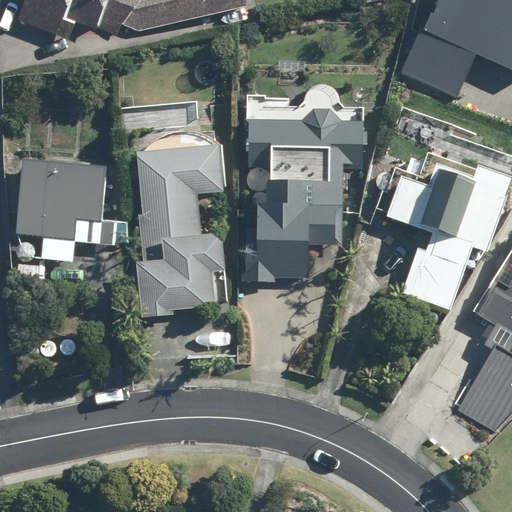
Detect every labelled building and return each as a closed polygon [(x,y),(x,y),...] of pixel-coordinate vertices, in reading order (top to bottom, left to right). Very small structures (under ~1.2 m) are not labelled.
[(27,0),(21,15),(73,35),(81,16),(101,23),(100,26),(120,34),(125,21),(142,28),(254,2),(253,0),(27,0)] [(511,0),(434,0),(405,67),(455,89),(474,47),(511,64),(511,0)] [(252,221),(250,269),(246,269),(245,277),(279,278),(279,275),(313,277),(316,239),(347,240),(349,198),(347,198),(349,165),(367,166),(370,116),(346,115),(336,103),(320,102),(307,114),(250,110),(249,125),(256,125),(254,163),(277,164),(277,172),(274,172),(273,196),(267,196),(265,221),(252,221)] [(149,255),(142,255),(146,312),(178,310),(178,304),(220,301),(217,264),(231,263),(228,225),(207,226),(205,185),(232,183),(229,136),(224,136),(217,130),(209,127),(201,124),(193,123),(184,124),(175,126),(168,129),(160,134),(160,126),(136,128),(138,165),(148,164),(151,206),(146,206),(149,255)] [(116,156),(29,149),(22,229),(42,231),(41,247),(38,247),(37,244),(34,241),(31,240),(27,239),(23,240),(20,243),(18,246),(17,250),(21,251),(18,281),(37,283),(40,254),(78,257),(80,237),(121,240),(124,215),(128,215),(129,200),(113,199),(116,156)] [(411,165),(425,170),(430,158),(416,152),(411,165)] [(393,211),(438,228),(431,246),(423,243),(406,291),(455,308),(479,240),(495,246),(511,197),(511,163),(489,155),(484,171),(445,157),(437,178),(409,168),(407,174),(399,171),(387,201),(396,204),(393,211)] [(461,406),(500,431),(511,417),(511,276),(506,273),(484,309),(502,320),(491,339),(500,344),(461,406)]
